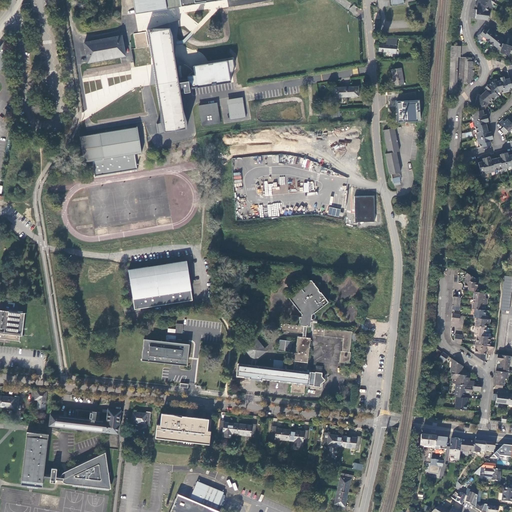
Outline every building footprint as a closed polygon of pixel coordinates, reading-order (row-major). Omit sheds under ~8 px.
[(132,0),(135,14),(166,9),(164,0),(132,0)] [(164,0),(166,9),(181,7),(179,0),(164,0)] [(481,0),(481,1),(478,0),(477,0),(475,5),(481,8),(480,10),(474,9),(473,18),(487,20),(488,17),(489,17),(489,14),(488,14),(489,11),(487,11),(488,8),(490,9),(494,0),(481,0)] [(500,43),(504,39),(500,36),(499,38),(487,28),(488,26),(485,24),(475,36),(480,41),(483,37),(486,39),(486,40),(493,46),(494,45),(500,50),(500,53),(502,53),(502,55),(506,56),(506,54),(508,55),(509,52),(511,53),(511,47),(510,47),(511,46),(503,43),(502,45),(500,43)] [(148,32),(164,132),(185,128),(178,83),(175,63),(169,28),(152,31),(152,29),(149,29),(150,31),(148,32)] [(133,34),(136,48),(148,46),(146,32),(133,34)] [(84,43),(88,63),(125,56),(122,36),(84,43)] [(397,39),(387,39),(386,44),(380,44),(379,51),(389,52),(389,53),(395,54),(397,39)] [(452,46),(449,93),(456,94),(458,57),(460,57),(461,46),(452,46)] [(465,57),(464,83),(468,83),(471,83),(471,79),(473,79),(473,76),(474,76),(475,65),(473,65),(473,61),(472,61),(472,58),(471,57),(465,57)] [(175,63),(178,83),(187,82),(188,84),(191,84),(191,87),(196,86),(196,87),(211,85),(211,84),(216,83),(216,84),(230,82),(227,60),(212,63),(212,64),(208,64),(208,63),(193,66),(194,73),(192,71),(191,69),(189,67),(187,66),(182,64),(177,63),(175,63)] [(401,68),(391,69),(394,86),(404,84),(401,68)] [(509,90),(511,89),(510,79),(504,80),(504,77),(500,78),(501,80),(503,92),(504,93),(509,92),(509,90)] [(501,92),(503,92),(501,80),(497,81),(496,80),(493,80),(488,85),(497,95),(501,92)] [(494,100),(498,96),(497,95),(488,85),(488,84),(485,87),(486,89),(483,93),(491,101),(493,99),(494,100)] [(334,88),(335,97),(358,96),(358,87),(334,88)] [(477,97),(475,103),(487,107),(488,103),(491,101),(483,93),(480,95),(479,94),(477,97)] [(225,100),(227,110),(248,107),(246,97),(225,100)] [(397,102),(399,123),(421,122),(420,101),(397,102)] [(217,103),(199,106),(201,125),(220,122),(217,103)] [(337,109),(319,110),(320,118),(340,116),(339,109),(337,109)] [(483,110),(471,113),(472,116),(471,116),(472,122),(487,118),(486,114),(484,115),(483,110)] [(486,123),(488,122),(487,118),(472,122),(474,127),(475,127),(475,130),(487,127),(486,123)] [(502,119),(499,122),(503,127),(501,129),(505,134),(509,130),(511,130),(511,123),(507,119),(504,122),(502,119)] [(141,154),(136,127),(79,137),(81,150),(83,163),(92,162),(95,178),(136,171),(134,155),(141,154)] [(394,183),(394,182),(401,181),(403,181),(397,151),(399,151),(395,127),(384,130),(388,153),(386,153),(390,174),(392,174),(394,183)] [(476,139),(492,136),(491,132),(488,132),(487,127),(475,130),(476,134),(475,134),(476,139)] [(479,145),(480,148),(491,145),(490,140),(492,139),(492,136),(476,139),(478,145),(479,145)] [(334,152),(344,154),(346,143),(339,141),(338,146),(335,146),(334,152)] [(511,154),(508,155),(507,153),(503,154),(507,169),(511,167),(511,154)] [(279,161),(279,163),(316,167),(316,172),(320,172),(321,165),(314,164),(314,160),(300,159),(299,162),(296,162),(297,156),(276,154),(276,161),(279,161)] [(507,169),(503,154),(500,155),(500,157),(495,158),(498,170),(501,169),(502,170),(507,169)] [(490,159),(490,157),(486,158),(489,173),(495,172),(494,170),(498,170),(495,158),(490,159)] [(489,173),(486,158),(482,159),(483,161),(478,163),(480,174),(484,173),(484,174),(489,173)] [(264,183),(265,195),(298,192),(296,177),(278,179),(278,182),(264,183)] [(307,192),(307,194),(314,195),(315,192),(313,192),(314,182),(304,181),(303,188),(302,188),(302,191),(307,192)] [(355,196),(354,222),(375,222),(375,196),(355,196)] [(327,214),(338,217),(340,209),(329,206),(327,214)] [(186,260),(128,270),(135,309),(163,304),(192,300),(191,295),(186,260)] [(475,283),(475,279),(466,274),(465,275),(465,282),(475,283)] [(511,305),(511,276),(505,275),(504,284),(500,312),(511,314),(511,305)] [(300,325),(311,327),(311,322),(313,322),(314,319),(312,319),(312,315),(328,302),(328,301),(312,280),(310,280),(290,296),(290,298),(302,314),(302,317),(300,317),(300,320),(301,320),(300,325)] [(476,293),(477,284),(475,283),(465,282),(464,287),(469,288),(468,292),(474,292),(476,293)] [(484,297),(485,294),(476,293),(474,292),(473,301),(487,303),(487,299),(485,299),(484,297)] [(487,305),(487,303),(473,301),(472,309),(474,310),(483,311),(483,307),(485,305),(487,305)] [(8,309),(7,311),(0,310),(1,311),(0,319),(0,338),(19,341),(20,336),(24,336),(22,335),(24,314),(27,314),(27,313),(12,311),(12,309),(8,309)] [(485,315),(485,311),(483,311),(474,310),(473,318),(476,319),(487,320),(488,317),(486,317),(485,315)] [(489,323),(490,320),(487,320),(476,319),(475,327),(486,329),(486,325),(487,324),(488,323),(489,323)] [(350,352),(351,340),(352,333),(352,331),(311,327),(300,325),(280,323),(279,330),(304,333),(306,334),(344,338),(343,351),(341,351),(340,362),(350,363),(351,352),(350,352)] [(485,332),(486,329),(475,327),(473,336),(476,336),(488,337),(488,334),(486,334),(485,332)] [(351,340),(360,341),(361,334),(352,333),(351,340)] [(310,338),(306,337),(303,337),(298,336),(294,370),(283,368),(284,360),(274,359),(273,367),(256,365),(257,357),(264,350),(265,349),(257,339),(256,340),(255,339),(246,347),(247,347),(246,348),(253,356),(252,365),(238,363),(236,376),(249,378),(249,379),(262,381),(262,379),(292,383),(291,392),(304,394),(305,384),(309,385),(314,385),(313,386),(321,387),(321,384),(324,381),(323,380),(324,378),(322,375),(322,372),(315,371),(315,372),(310,372),(306,371),(310,338)] [(171,364),(186,366),(189,342),(177,340),(177,343),(166,342),(144,339),(141,360),(171,364)] [(292,341),(280,339),(279,350),(291,352),(292,341)] [(489,355),(493,355),(493,348),(489,347),(475,346),(474,354),(477,354),(477,358),(482,358),(483,355),(485,355),(485,353),(487,351),(489,351),(489,355)] [(508,373),(510,357),(497,355),(497,361),(501,361),(499,372),(508,373)] [(461,370),(462,366),(452,359),(450,373),(451,374),(466,375),(466,372),(466,371),(461,370)] [(499,372),(496,371),(494,385),(496,385),(495,389),(497,389),(498,389),(499,386),(504,386),(505,378),(507,378),(508,373),(499,372)] [(470,373),(466,372),(466,375),(451,374),(451,378),(456,379),(456,384),(466,386),(473,386),(474,382),(469,381),(470,373)] [(473,386),(466,386),(456,384),(454,397),(455,397),(465,398),(465,393),(472,394),(473,386)] [(497,394),(493,394),(492,400),(496,401),(496,403),(508,404),(509,394),(510,390),(498,389),(497,389),(497,394)] [(47,391),(36,390),(35,400),(38,400),(37,409),(45,409),(45,404),(47,391)] [(15,398),(1,396),(0,407),(17,409),(19,397),(15,396),(15,398)] [(466,411),(467,399),(465,398),(455,397),(454,409),(466,411)] [(427,406),(436,407),(437,400),(428,399),(427,406)] [(49,426),(118,433),(120,410),(108,409),(107,421),(99,420),(99,412),(76,409),(75,417),(50,414),(49,426)] [(131,422),(149,424),(150,412),(146,412),(146,413),(132,412),(131,422)] [(206,446),(209,420),(161,415),(158,441),(206,446)] [(237,434),(238,423),(225,422),(225,421),(221,420),(219,432),(224,432),(223,437),(231,438),(232,433),(235,434),(237,434)] [(251,425),(238,423),(237,434),(255,436),(256,424),(252,424),(251,425)] [(289,440),(290,430),(277,428),(277,427),(273,426),(271,438),(289,440)] [(304,431),(290,430),(289,440),(294,441),(294,443),(296,446),(302,447),(303,442),(307,442),(308,430),(304,430),(304,431)] [(20,484),(42,486),(43,481),(43,478),(50,479),(50,482),(55,482),(56,479),(62,480),(63,482),(65,483),(66,483),(94,487),(94,488),(108,490),(108,488),(111,488),(109,479),(110,472),(110,475),(109,475),(105,452),(64,472),(63,473),(62,474),(61,475),(61,477),(56,477),(57,468),(52,468),(51,476),(43,475),(48,434),(27,431),(27,433),(21,483),(20,483),(20,484)] [(341,446),(343,436),(329,434),(329,433),(325,432),(324,444),(341,446)] [(356,437),(343,436),(341,446),(359,448),(361,436),(356,436),(356,437)] [(436,438),(421,436),(420,446),(419,446),(419,447),(428,448),(428,451),(419,450),(418,452),(417,456),(425,458),(425,460),(426,460),(425,464),(430,465),(431,460),(433,450),(435,449),(436,438)] [(433,450),(440,451),(440,450),(446,451),(447,439),(436,438),(435,449),(433,450)] [(462,441),(451,440),(450,450),(460,452),(462,441)] [(475,442),(462,441),(460,452),(473,453),(475,442)] [(485,443),(475,442),(473,453),(476,454),(480,454),(481,449),(484,450),(485,443)] [(494,444),(485,443),(484,450),(484,452),(492,453),(494,444)] [(511,447),(503,445),(480,468),(485,469),(501,471),(509,472),(510,458),(511,447)] [(450,450),(449,457),(454,457),(454,461),(459,461),(460,452),(450,450)] [(431,460),(430,465),(430,466),(429,471),(438,472),(438,470),(442,471),(443,462),(431,460)] [(499,482),(501,471),(485,469),(484,474),(484,475),(492,476),(492,481),(499,482)] [(338,490),(348,493),(351,480),(353,480),(354,476),(342,473),(338,490)] [(479,481),(483,482),(483,480),(492,481),(492,476),(484,475),(484,474),(480,473),(479,481)] [(216,511),(220,506),(218,505),(223,492),(198,482),(190,500),(178,496),(171,511),(216,511)] [(511,490),(503,489),(503,494),(502,501),(502,502),(511,503),(511,490)] [(345,506),(348,493),(338,490),(334,508),(346,510),(347,506),(345,506)] [(218,505),(220,506),(221,506),(226,494),(223,492),(218,505)] [(451,498),(461,505),(465,496),(460,494),(459,496),(457,495),(455,493),(451,498)] [(469,496),(466,502),(471,504),(470,505),(476,509),(476,504),(477,498),(477,496),(470,493),(469,496)]
